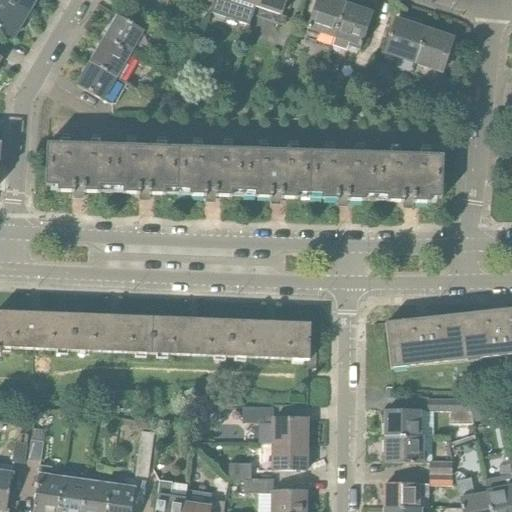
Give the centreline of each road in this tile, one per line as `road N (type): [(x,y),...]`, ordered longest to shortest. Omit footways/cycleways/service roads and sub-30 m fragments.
road 1 (tertiary): [(12,270),(347,284)]
road 2 (tertiary): [(347,246),(14,233)]
road 3 (residential): [(14,233),(28,94),(81,0)]
road 4 (residential): [(469,245),(494,15)]
road 5 (residential): [(344,511),(347,284)]
road 6 (tertiary): [(347,284),(470,283)]
road 7 (tertiary): [(469,245),(347,246)]
